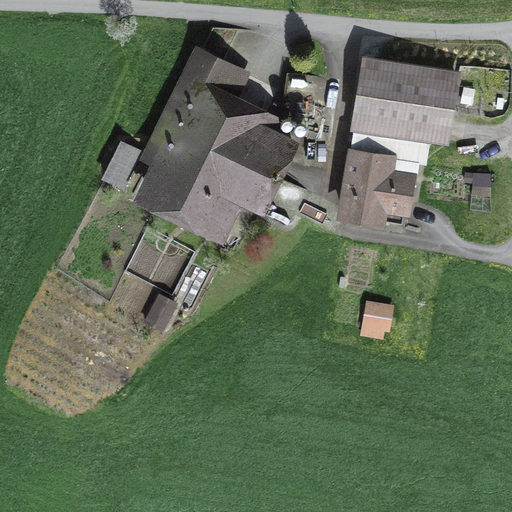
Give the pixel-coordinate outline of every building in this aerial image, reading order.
[(234,207),(222,201),(229,186),(255,200),(252,204),(260,208),(292,146),(258,128),(264,116),(232,99),(244,74),(199,52),(145,159),(160,167),(146,193),(222,231),(234,207)] [(454,75),(363,60),(352,125),(360,126),(352,156),(343,214),(380,219),(382,205),(404,209),(405,202),(409,178),(416,179),(422,137),(444,140),(454,75)] [(338,80),(288,73),(280,128),(329,145),(338,80)] [(125,184),(143,150),(124,141),(107,175),(125,184)] [(159,293),(152,303),(142,319),(158,329),(168,313),(174,303),(159,293)] [(363,334),(378,336),(379,327),(384,327),(388,308),(368,304),(363,334)]
